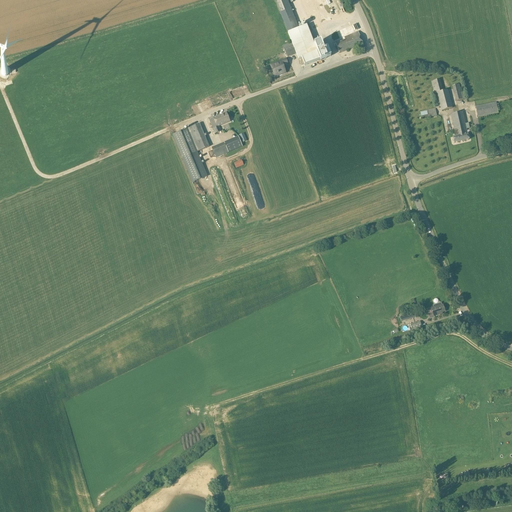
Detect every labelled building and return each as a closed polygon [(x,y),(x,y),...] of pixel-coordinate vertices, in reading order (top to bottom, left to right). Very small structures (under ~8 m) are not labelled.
[(307,25),(297,29),(285,0),(275,0),(288,33),(291,41),(282,46),(287,58),(296,53),(298,59),(301,58),(304,66),(320,60),(320,61),(327,58),(323,49),(317,52),(307,25)] [(342,39),(343,41),(335,44),(339,54),(354,47),(354,48),(363,44),(358,32),(349,35),(343,23),(336,26),(342,39)] [(287,63),(286,61),(271,66),(274,76),(278,74),(285,71),(282,65),(287,63)] [(18,66),(1,68),(2,75),(19,72),(18,66)] [(447,90),(443,91),(440,79),(431,82),(434,94),(436,93),(441,111),(452,108),(447,90)] [(460,91),(458,83),(458,82),(452,84),(456,101),(465,98),(463,90),(460,91)] [(478,117),(498,113),(496,102),(476,106),(478,117)] [(421,119),(437,116),(435,109),(420,113),(421,119)] [(468,140),(467,134),(466,129),(469,128),(468,123),(465,124),(463,112),(450,114),(455,137),(453,137),(454,143),(468,140)] [(221,131),(219,126),(230,122),(226,113),(209,120),(215,134),(221,131)] [(207,177),(197,152),(209,147),(199,124),(187,129),(172,135),(182,158),(192,183),(207,177)] [(216,158),(242,147),(238,137),(212,148),(216,158)] [(234,163),(236,168),(244,165),(241,160),(234,163)] [(427,309),(429,313),(432,312),(434,316),(440,314),(439,313),(445,312),(442,305),(432,308),(432,307),(427,309)] [(412,330),(422,327),(420,321),(410,324),(412,330)]
